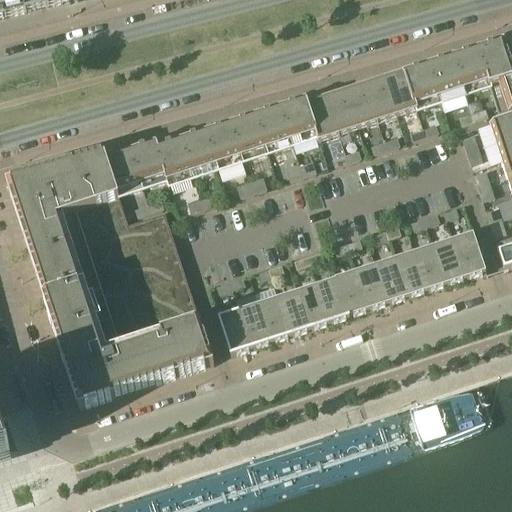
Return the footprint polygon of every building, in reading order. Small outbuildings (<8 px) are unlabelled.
[(0,0),(0,21),(27,14),(23,0),(0,0)] [(69,0),(23,0),(27,14),(70,3),(69,0)] [(511,70),(503,44),(470,55),(482,93),(489,90),(511,82),(511,70)] [(482,93),(470,55),(402,77),(415,115),(482,93)] [(415,115),(402,77),(383,83),(395,121),(415,115)] [(511,113),(511,82),(489,90),(498,118),(511,113)] [(395,121),(383,83),(363,89),(376,127),(395,121)] [(376,127),(363,89),(344,96),(356,134),(376,127)] [(356,134),(344,96),(325,102),(337,140),(356,134)] [(337,140),(325,102),(307,108),(305,108),(316,141),(315,142),(316,147),(337,140)] [(243,165),(315,142),(316,141),(305,108),(307,108),(305,103),(231,127),(243,165)] [(482,114),(470,118),(473,126),(485,123),(482,114)] [(473,126),(470,118),(459,122),(461,130),(473,126)] [(511,120),(477,132),(483,151),(495,147),(511,141),(511,120)] [(231,127),(157,151),(156,152),(167,185),(166,185),(168,190),(243,165),(231,127)] [(433,130),(421,134),(424,143),(436,139),(433,130)] [(424,143),(421,134),(409,138),(412,147),(424,143)] [(478,153),(474,141),(462,145),(466,157),(478,153)] [(511,162),(511,141),(495,147),(501,166),(511,162)] [(394,143),(382,147),(385,155),(397,151),(394,143)] [(167,185),(156,152),(157,151),(155,146),(105,163),(117,201),(166,185),(167,185)] [(385,155),(382,147),(370,151),(373,159),(385,155)] [(482,165),(478,153),(466,157),(470,169),(482,165)] [(355,156),(343,160),(346,168),(358,164),(355,156)] [(212,366),(165,218),(127,230),(117,201),(105,163),(104,158),(5,185),(43,302),(42,302),(79,413),(213,369),(212,366)] [(346,168),(343,160),(332,164),(334,172),(346,168)] [(511,182),(511,162),(501,166),(507,184),(511,182)] [(312,166),(299,170),(303,182),(315,178),(312,166)] [(303,182),(299,170),(287,174),(291,186),(303,182)] [(490,189),(486,177),(474,181),(477,193),(490,189)] [(262,182),(250,186),(254,198),(266,194),(262,182)] [(254,198),(250,186),(238,190),(242,202),(254,198)] [(494,202),(490,189),(477,193),(481,206),(494,202)] [(213,198),(200,202),(204,214),(217,210),(213,198)] [(204,214),(200,202),(188,206),(192,218),(204,214)] [(160,205),(147,209),(150,218),(163,214),(160,205)] [(150,218),(147,209),(136,213),(139,222),(150,218)] [(458,221),(455,213),(443,217),(445,225),(458,221)] [(502,226),(498,214),(485,218),(489,230),(502,226)] [(438,228),(435,219),(423,223),(426,232),(438,228)] [(426,232),(423,223),(411,227),(414,236),(426,232)] [(506,238),(502,226),(489,230),(493,242),(506,238)] [(396,232),(384,236),(387,244),(399,240),(396,232)] [(387,244),(384,236),(373,240),(375,248),(387,244)] [(472,239),(452,246),(465,284),(485,277),(472,239)] [(511,271),(511,241),(495,247),(503,271),(504,274),(511,271)] [(358,245),(346,249),(348,257),(360,253),(358,245)] [(465,284),(452,246),(433,252),(445,290),(465,284)] [(348,257),(346,249),(334,252),(336,261),(348,257)] [(445,290),(433,252),(413,258),(426,296),(445,290)] [(318,258),(306,261),(309,270),(321,266),(318,258)] [(426,296),(413,258),(394,265),(406,303),(426,296)] [(309,270),(306,261),(294,265),(297,274),(309,270)] [(406,303),(394,265),(375,271),(387,309),(406,303)] [(279,270),(268,274),(270,283),(282,279),(279,270)] [(387,309),(375,271),(355,277),(368,315),(387,309)] [(270,283),(268,274),(256,278),(258,286),(270,283)] [(368,315),(355,277),(337,284),(349,321),(368,315)] [(243,291),(241,283),(229,287),(231,295),(243,291)] [(349,321),(337,284),(316,291),(328,329),(349,322),(349,321)] [(231,295),(229,287),(217,291),(219,299),(231,295)] [(249,310),(277,302),(274,291),(246,300),(249,310)] [(328,329),(316,291),(297,297),(309,335),(328,329)] [(309,335),(297,297),(277,304),(290,342),(309,335)] [(290,342),(277,304),(258,310),(270,348),(290,342)] [(270,348),(258,310),(238,316),(251,354),(270,348)] [(251,354),(238,316),(218,323),(230,361),(251,354)] [(0,472),(12,468),(0,432),(0,472)]
